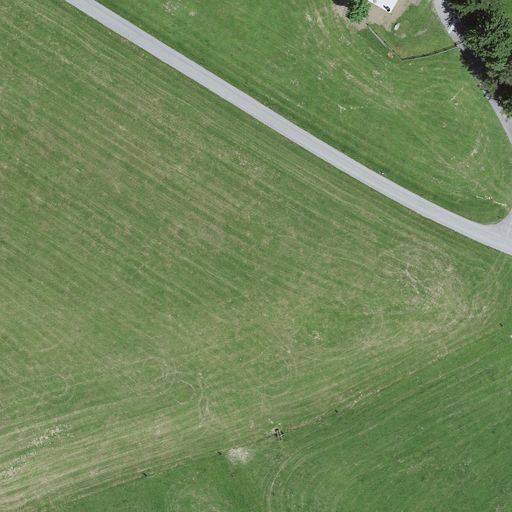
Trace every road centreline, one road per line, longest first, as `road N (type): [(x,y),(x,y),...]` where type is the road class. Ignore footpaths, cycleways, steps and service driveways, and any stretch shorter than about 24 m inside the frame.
road 1 (unclassified): [(75,0),(393,192),(511,247)]
road 2 (track): [(511,130),(443,4)]
